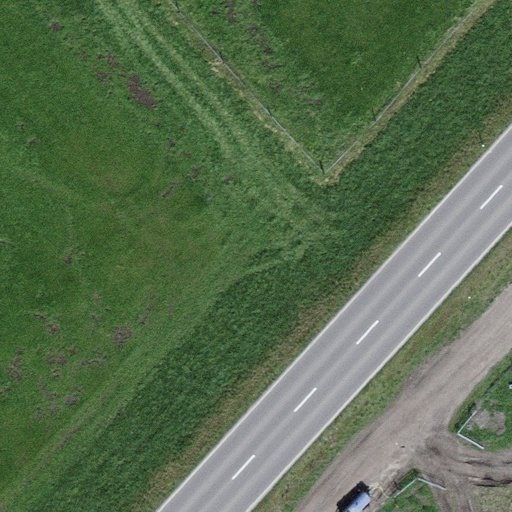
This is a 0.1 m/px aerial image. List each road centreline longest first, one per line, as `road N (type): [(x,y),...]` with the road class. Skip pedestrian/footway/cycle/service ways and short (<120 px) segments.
road 1 (secondary): [(511,179),(206,511)]
road 2 (track): [(511,314),(331,511)]
